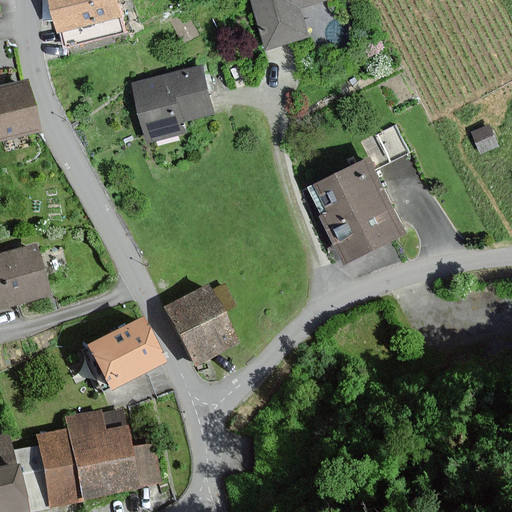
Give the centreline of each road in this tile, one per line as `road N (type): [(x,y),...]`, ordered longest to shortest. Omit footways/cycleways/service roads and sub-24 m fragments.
road 1 (residential): [(204,410),(47,112),(31,0)]
road 2 (unclassified): [(204,410),(337,301),(409,274),(511,256)]
road 3 (track): [(0,331),(137,282)]
